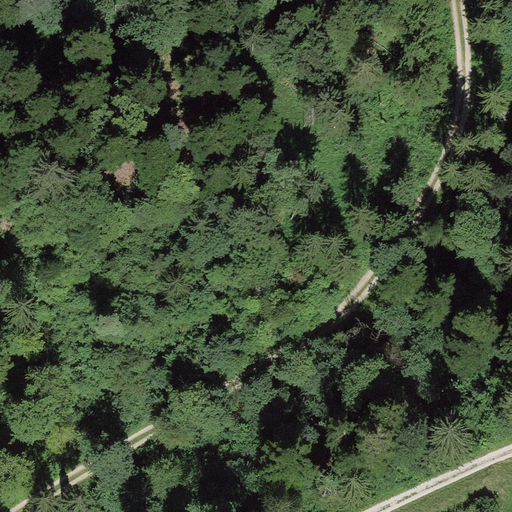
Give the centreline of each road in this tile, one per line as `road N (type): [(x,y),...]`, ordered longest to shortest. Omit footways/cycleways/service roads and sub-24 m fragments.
road 1 (track): [(22,511),(325,327),(373,272),(436,189),(461,114),(459,0)]
road 2 (track): [(377,511),(511,454)]
